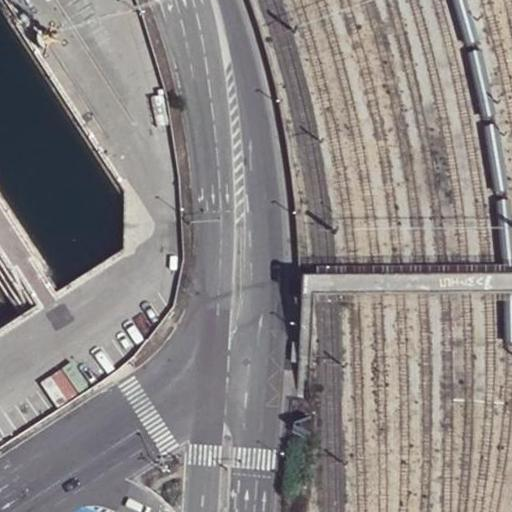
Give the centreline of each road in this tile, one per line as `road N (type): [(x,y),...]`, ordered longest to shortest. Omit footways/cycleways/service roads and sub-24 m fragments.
road 1 (tertiary): [(229,103),(209,387)]
road 2 (tertiary): [(261,357),(259,256),(229,103)]
road 3 (unclassified): [(53,485),(209,387)]
road 4 (tertiary): [(249,511),(261,357)]
road 5 (tertiary): [(209,387),(202,511)]
